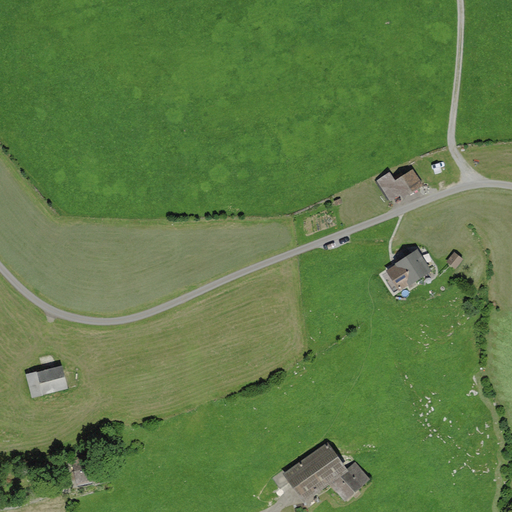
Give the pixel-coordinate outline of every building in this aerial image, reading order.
[(409,161),(373,180),(388,207),(423,188),(409,161)] [(423,250),(394,267),(411,296),(440,278),(423,250)] [(69,364),(32,376),(39,400),(76,388),(69,364)] [(336,441),(289,472),(300,489),(310,503),(357,472),(336,441)] [(100,465),(87,467),(89,482),(102,479),(100,465)]
